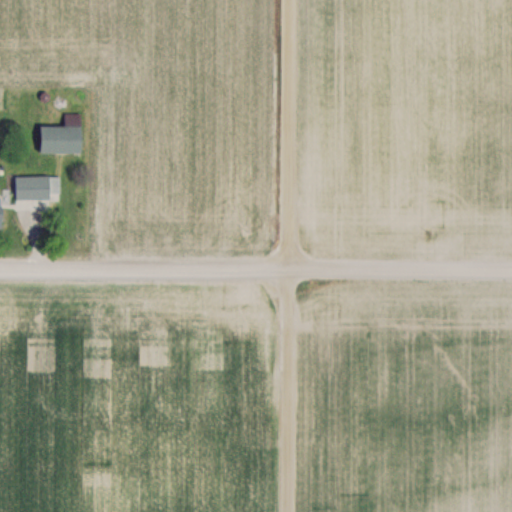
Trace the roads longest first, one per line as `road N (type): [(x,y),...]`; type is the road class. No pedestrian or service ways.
road 1 (residential): [(0,267),(511,269)]
road 2 (residential): [(289,511),(290,0)]
